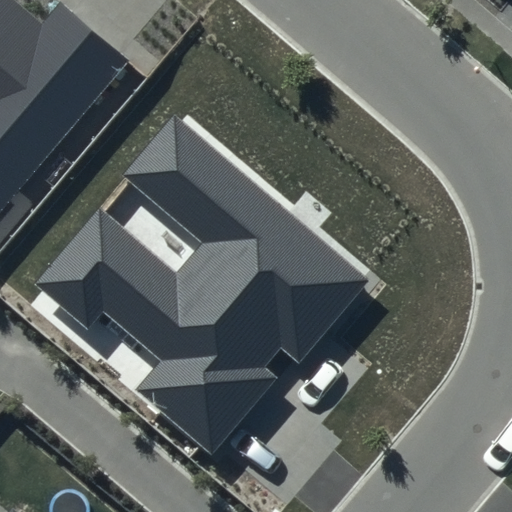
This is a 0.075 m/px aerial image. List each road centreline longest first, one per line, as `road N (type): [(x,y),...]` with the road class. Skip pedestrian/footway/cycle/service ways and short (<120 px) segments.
road 1 (residential): [(511,191),(464,128),(317,0)]
road 2 (residential): [(408,511),(511,383)]
